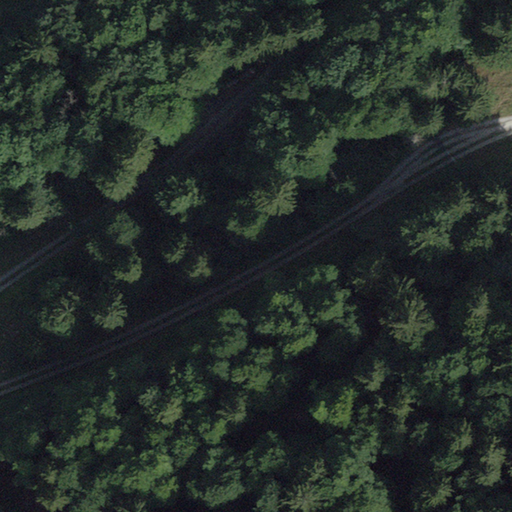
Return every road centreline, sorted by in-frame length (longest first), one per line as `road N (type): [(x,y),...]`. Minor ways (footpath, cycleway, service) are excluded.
road 1 (track): [(511,139),(391,181),(0,384)]
road 2 (track): [(354,0),(184,150),(92,192),(0,262)]
